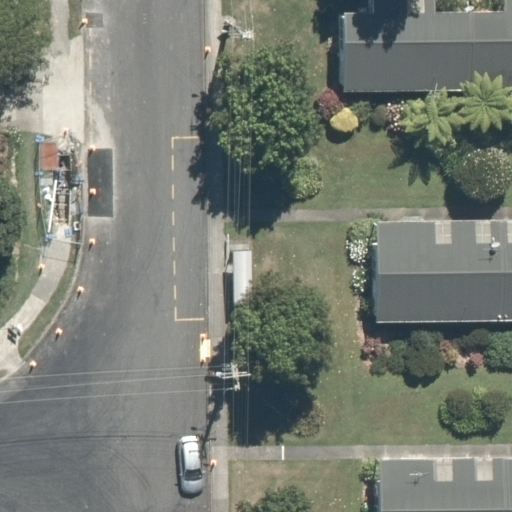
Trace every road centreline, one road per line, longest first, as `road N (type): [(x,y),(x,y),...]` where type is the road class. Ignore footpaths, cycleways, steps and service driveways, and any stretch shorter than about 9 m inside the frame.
road 1 (tertiary): [(144,0),(145,458)]
road 2 (tertiary): [(145,458),(0,459)]
